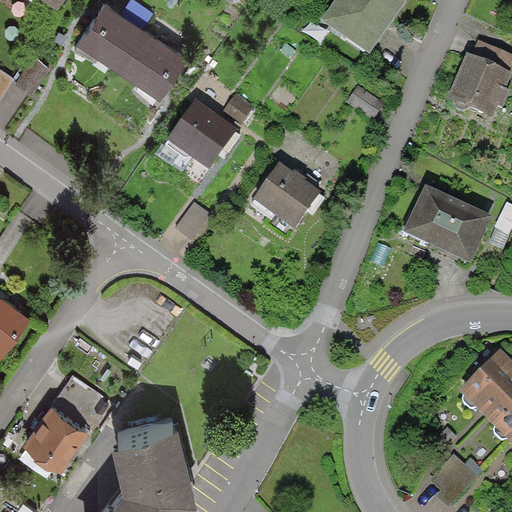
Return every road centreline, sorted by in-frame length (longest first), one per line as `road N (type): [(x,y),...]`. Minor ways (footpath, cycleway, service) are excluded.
road 1 (residential): [(307,366),(378,165),(454,0)]
road 2 (residential): [(307,366),(125,239)]
road 3 (residential): [(125,239),(0,410)]
road 4 (residential): [(511,318),(478,317),(412,343),(386,365),(368,399)]
road 5 (residential): [(224,511),(307,366)]
road 6 (residential): [(125,239),(0,149)]
